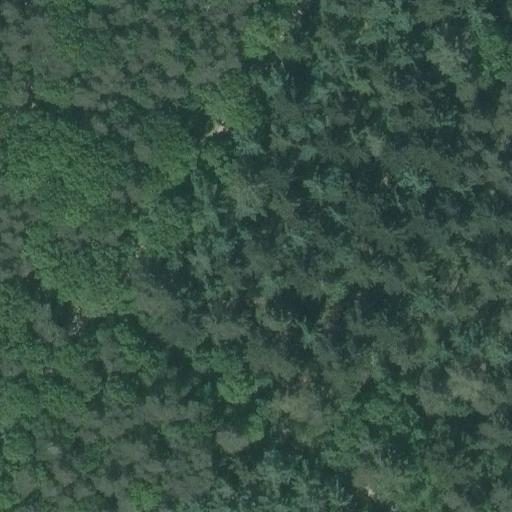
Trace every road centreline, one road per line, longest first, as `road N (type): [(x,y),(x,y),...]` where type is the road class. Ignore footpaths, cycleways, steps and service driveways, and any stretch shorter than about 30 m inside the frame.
road 1 (track): [(113,285),(422,511)]
road 2 (track): [(177,188),(302,0)]
road 3 (track): [(0,459),(113,285)]
road 4 (track): [(177,188),(68,139),(0,128)]
